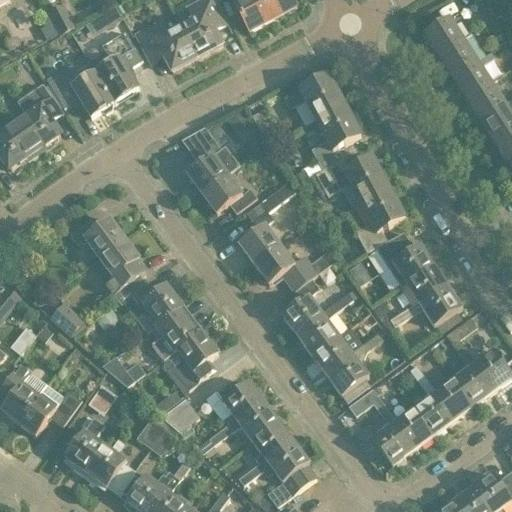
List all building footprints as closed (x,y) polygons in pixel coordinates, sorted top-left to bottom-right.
[(0,0),(0,9),(11,4),(8,0),(0,0)] [(181,30),(199,62),(224,49),(212,27),(225,21),(213,0),(208,0),(187,11),(194,23),(181,30)] [(261,0),(249,0),(234,8),(249,35),(273,22),(261,0)] [(261,0),(273,22),(297,10),(291,0),(261,0)] [(501,21),(509,16),(499,0),(483,0),(482,1),(496,23),(501,20),(501,21)] [(64,8),(48,16),(61,40),(76,32),(64,8)] [(511,20),(509,16),(501,21),(511,37),(511,20)] [(439,61),(466,44),(452,22),(424,39),(439,61)] [(199,62),(181,30),(169,36),(163,24),(137,38),(149,61),(162,55),(173,76),(199,62)] [(45,31),(44,38),(47,44),(58,38),(53,27),(45,31)] [(97,77),(116,107),(140,93),(128,74),(144,64),(125,35),(100,50),(106,59),(91,67),(97,77)] [(466,44),(439,61),(452,82),(479,65),(466,44)] [(493,86),(479,65),(452,82),(466,104),(493,86)] [(97,77),(95,78),(89,68),(78,75),(73,68),(48,84),(66,112),(81,103),(93,122),(101,117),(107,120),(113,116),(113,109),(116,107),(97,77)] [(317,125),(345,110),(329,79),(285,103),(290,113),(306,105),(317,125)] [(493,86),(466,104),(480,125),(507,108),(493,86)] [(27,120),(16,127),(38,159),(56,146),(54,144),(60,140),(47,121),(60,112),(43,88),(24,101),(24,102),(17,106),(27,120)] [(511,115),(507,108),(480,125),(494,147),(511,135),(511,115)] [(345,110),(317,125),(328,146),(312,154),(323,175),(324,176),(345,164),(339,153),(361,141),(345,110)] [(243,114),(236,119),(244,130),(251,125),(243,114)] [(264,114),(252,120),(270,150),(280,144),(264,114)] [(38,159),(16,127),(3,137),(0,132),(0,157),(11,174),(17,170),(19,172),(38,159)] [(204,199),(230,179),(242,171),(231,156),(227,159),(207,132),(183,144),(201,169),(189,179),(204,199)] [(511,135),(494,147),(507,168),(511,165),(511,135)] [(324,176),(323,175),(316,180),(328,201),(335,197),(352,188),(362,208),(389,193),(373,162),(350,175),(345,164),(324,176)] [(303,175),(291,182),(292,185),(296,191),(309,184),(303,175)] [(245,199),(230,179),(204,199),(218,219),(231,210),(238,219),(259,204),(252,194),(245,199)] [(268,218),(296,197),(290,188),(261,208),(268,218)] [(389,193),(362,208),(374,229),(357,237),(368,258),(389,246),(383,236),(406,224),(389,193)] [(261,208),(247,218),(253,226),(247,231),(254,241),(240,250),(255,270),(282,250),(267,231),(274,226),(268,218),(261,208)] [(100,264),(126,245),(111,225),(99,233),(92,224),(71,240),(78,250),(86,244),(100,264)] [(140,265),(126,245),(100,264),(115,284),(107,290),(114,299),(120,307),(145,288),(139,280),(145,276),(138,267),(140,265)] [(296,269),(282,250),(255,270),(270,289),(283,280),(295,297),(313,283),(337,265),(329,255),(312,268),(307,261),(296,269)] [(408,290),(436,272),(422,250),(394,269),(408,290)] [(361,269),(350,276),(354,282),(365,275),(361,269)] [(408,290),(418,305),(421,311),(450,293),(436,272),(408,290)] [(31,282),(24,289),(37,301),(44,294),(31,282)] [(299,341),(325,322),(322,318),(310,302),(320,294),(313,283),(295,297),(284,305),(292,315),(284,321),(299,341)] [(0,327),(20,303),(8,293),(0,285),(0,327)] [(145,288),(120,307),(122,310),(126,308),(140,328),(148,338),(152,335),(153,337),(185,313),(168,290),(158,298),(150,288),(147,291),(145,288)] [(464,314),(450,293),(421,311),(423,314),(436,333),(464,314)] [(356,298),(353,294),(337,306),(343,312),(358,301),(356,298)] [(390,313),(383,304),(372,312),(379,321),(385,316),(390,313)] [(418,305),(404,315),(410,323),(423,314),(421,311),(418,305)] [(325,322),(327,325),(343,312),(337,306),(322,318),(325,322)] [(65,307),(50,324),(71,342),(86,326),(65,307)] [(112,313),(102,321),(109,330),(119,323),(112,313)] [(185,313),(153,337),(159,344),(153,349),(164,365),(164,366),(203,337),(185,313)] [(391,324),(394,328),(396,332),(410,323),(404,315),(391,324)] [(325,322),(299,341),(313,361),(340,341),(327,325),(325,322)] [(458,341),(461,345),(478,332),(471,322),(446,340),(451,346),(458,341)] [(394,328),(387,333),(391,338),(398,334),(396,332),(394,328)] [(45,330),(37,341),(45,347),(51,340),(53,337),(45,330)] [(11,353),(21,361),(37,341),(27,333),(11,353)] [(203,337),(164,366),(164,372),(186,401),(189,400),(189,395),(190,395),(191,396),(210,381),(203,372),(220,359),(203,337)] [(378,337),(362,350),(367,357),(371,354),(383,345),(382,342),(378,337)] [(340,341),(313,361),(328,381),(355,362),(351,357),(340,341)] [(468,356),(461,345),(458,341),(451,346),(461,361),(468,356)] [(355,362),(328,381),(343,402),(352,396),(356,401),(371,390),(367,385),(370,383),(361,371),(367,357),(362,350),(351,357),(355,362)] [(477,368),(468,356),(461,361),(471,373),(473,372),(493,399),(511,385),(511,380),(494,356),(477,368)] [(116,362),(104,370),(109,375),(128,392),(134,386),(127,376),(116,362)] [(420,389),(428,384),(417,370),(410,376),(420,389)] [(40,401),(39,400),(23,389),(31,378),(20,371),(7,389),(17,396),(3,416),(20,428),(40,401)] [(471,373),(454,386),(474,413),(493,399),(473,372),(471,373)] [(428,384),(420,389),(431,403),(414,415),(433,442),(454,427),(434,401),(438,397),(428,384)] [(454,386),(438,397),(434,401),(454,427),(474,413),(454,386)] [(228,429),(223,433),(228,441),(241,431),(239,429),(265,409),(250,388),(223,408),(231,418),(224,424),(228,429)] [(102,389),(89,409),(105,420),(118,400),(102,389)] [(371,405),(378,400),(382,396),(378,390),(349,411),(357,421),(374,409),(371,405)] [(40,401),(20,428),(37,440),(51,421),(64,430),(82,404),(70,395),(60,410),(42,397),(39,400),(40,401)] [(388,413),(378,400),(371,405),(374,409),(381,418),(388,413)] [(172,431),(194,414),(186,403),(161,422),(169,429),(170,429),(172,431)] [(280,429),(265,409),(239,429),(241,431),(254,449),(280,429)] [(388,413),(381,418),(391,432),(374,445),(393,471),(414,457),(394,430),(397,427),(388,413)] [(172,431),(169,433),(177,439),(179,437),(180,437),(200,422),(194,414),(172,431)] [(398,427),(397,427),(394,430),(414,457),(433,442),(414,415),(398,427)] [(170,429),(169,429),(166,433),(153,422),(137,443),(152,455),(169,433),(172,431),(170,429)] [(65,463),(74,470),(72,472),(84,481),(106,451),(95,444),(105,431),(95,423),(85,436),(65,463)] [(280,429),(254,449),(261,458),(255,463),(259,468),(260,470),(267,465),(268,468),(295,449),(280,429)] [(177,439),(169,433),(152,455),(160,461),(177,439)] [(204,454),(203,453),(201,456),(203,459),(228,441),(223,433),(210,443),(212,447),(204,454)] [(212,447),(210,443),(201,450),(203,453),(204,454),(212,447)] [(310,469),(295,449),(268,468),(267,465),(260,470),(259,468),(252,474),(257,481),(264,476),(268,481),(274,476),(284,489),(269,500),(278,511),(279,511),(316,484),(307,471),(310,469)] [(106,451),(84,481),(96,490),(98,487),(107,493),(127,466),(106,451)] [(184,467),(174,480),(174,481),(181,486),(191,472),(184,467)] [(257,481),(252,474),(239,483),(244,490),(257,481)] [(125,511),(156,511),(168,497),(171,499),(181,486),(174,481),(170,477),(166,482),(163,479),(156,488),(147,481),(127,507),(124,511),(125,511)] [(494,479),(473,494),(485,511),(505,511),(511,507),(511,485),(508,480),(499,486),(494,479)] [(485,511),(473,494),(453,509),(455,511),(485,511)] [(186,511),(187,511),(190,507),(181,499),(177,504),(171,499),(168,497),(156,511),(186,511)] [(223,497),(213,511),(214,511),(222,511),(230,502),(223,497)]
